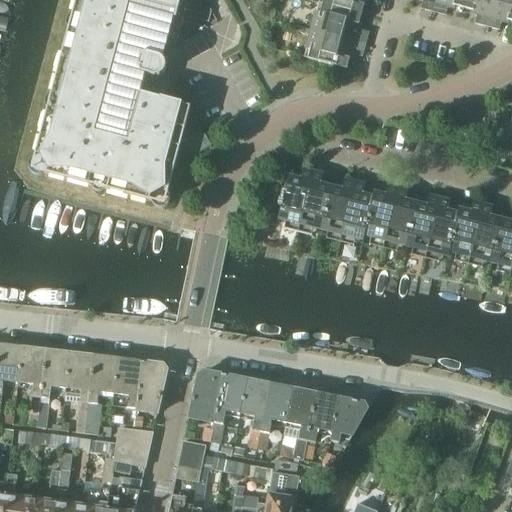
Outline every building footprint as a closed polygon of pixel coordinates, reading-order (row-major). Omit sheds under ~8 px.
[(51,104),(49,103),(35,158),(36,158),(37,156),(42,158),(48,168),(47,174),(45,173),(44,174),(91,187),(92,186),(90,185),(92,176),(110,180),(107,190),(105,189),(105,190),(152,203),(152,202),(150,201),(152,195),(162,189),(167,191),(167,193),(168,193),(181,145),(180,145),(179,147),(169,145),(174,127),(184,130),(183,132),(184,132),(191,108),(167,102),(160,100),(155,79),(160,77),(164,74),(166,68),(164,63),(161,59),(158,58),(168,19),(169,18),(175,19),(174,20),(176,21),(181,0),(88,0),(81,28),(71,25),(72,23),(71,23),(56,77),(58,78),(58,75),(68,78),(60,108),(50,106),(51,104)] [(377,0),(323,0),(322,5),(373,19),(377,0)] [(423,0),(421,10),(433,13),(436,0),(423,0)] [(463,9),(465,0),(436,0),(433,13),(445,17),(448,5),(463,9)] [(487,28),(494,0),(465,0),(463,9),(478,13),(475,25),(487,28)] [(511,0),(494,0),(487,28),(499,31),(502,20),(511,22),(511,0)] [(373,19),(322,5),(320,13),(316,12),(311,31),(365,46),(373,19)] [(362,58),(365,46),(311,31),(306,50),(310,51),(308,59),(347,70),(351,55),(362,58)] [(504,115),(501,127),(511,130),(511,111),(509,111),(507,116),(504,115)] [(511,130),(501,127),(498,140),(501,140),(500,145),(511,148),(511,145),(511,130)] [(185,142),(186,143),(194,157),(212,147),(202,131),(185,142)] [(279,162),(277,172),(284,173),(286,164),(279,162)] [(300,226),(313,173),(303,171),(300,181),(289,178),(286,191),(282,190),(278,207),(282,208),(278,221),(300,226)] [(313,173),(300,226),(321,232),(331,188),(321,186),(323,176),(313,173)] [(342,191),(331,188),(321,232),(342,237),(355,184),(345,181),(342,191)] [(365,187),(355,184),(342,237),(363,242),(373,199),(363,196),(365,187)] [(374,194),(373,199),(363,242),(364,238),(385,243),(398,190),(388,187),(385,197),(374,194)] [(398,190),(385,243),(406,248),(416,205),(406,202),(408,192),(398,190)] [(416,205),(406,248),(427,253),(440,200),(430,198),(427,207),(416,205)] [(440,200),(427,253),(448,259),(458,215),(448,213),(450,203),(440,200)] [(459,211),(458,215),(448,259),(449,254),(470,259),(483,206),(473,204),(470,213),(459,211)] [(483,206),(470,259),(491,264),(502,221),(491,218),(493,209),(483,206)] [(511,223),(502,221),(491,264),(511,270),(511,268),(511,223)] [(19,385),(23,350),(0,347),(0,414),(2,395),(4,384),(19,385)] [(46,353),(23,350),(19,385),(33,387),(29,423),(37,424),(46,353)] [(66,391),(70,356),(46,353),(37,424),(37,429),(47,430),(51,389),(66,391)] [(94,358),(70,356),(66,391),(81,392),(80,404),(77,434),(85,435),(88,405),(94,358)] [(94,358),(88,405),(85,435),(99,437),(102,407),(98,406),(99,395),(114,396),(118,361),(94,358)] [(136,412),(142,364),(118,361),(114,396),(128,398),(126,416),(124,416),(123,427),(134,428),(135,417),(136,412)] [(167,371),(166,371),(163,366),(142,364),(136,412),(158,415),(167,371)] [(214,425),(224,377),(204,373),(199,376),(189,419),(214,425)] [(240,416),(247,381),(224,377),(214,425),(223,426),(225,413),(240,416)] [(260,436),(270,386),(247,381),(240,416),(255,419),(252,434),(260,436)] [(260,436),(260,439),(258,450),(258,451),(266,452),(272,423),(286,425),(293,391),(270,386),(260,436)] [(293,391),(286,425),(300,428),(294,459),(303,461),(306,447),(307,443),(316,395),(293,391)] [(332,434),(339,400),(316,395),(307,443),(315,445),(318,432),(332,435),(332,434)] [(351,439),(367,410),(364,405),(339,400),(332,434),(332,435),(330,444),(340,445),(341,437),(351,439)] [(135,417),(134,428),(143,429),(144,418),(135,417)] [(422,417),(418,418),(416,423),(418,427),(422,429),(427,427),(428,423),(426,418),(422,417)] [(219,446),(223,426),(214,425),(213,430),(210,445),(219,446)] [(210,445),(213,430),(204,428),(202,435),(201,443),(210,445)] [(118,429),(116,441),(151,446),(153,435),(118,429)] [(201,443),(202,435),(186,432),(185,439),(201,443)] [(26,433),(25,446),(31,446),(33,434),(26,433)] [(33,434),(31,446),(39,448),(41,435),(33,434)] [(258,451),(258,450),(260,439),(260,436),(252,434),(249,449),(258,451)] [(52,436),(41,435),(39,448),(50,449),(52,437),(52,436)] [(64,451),(66,439),(52,437),(50,449),(64,451)] [(79,452),(81,440),(66,439),(64,451),(79,452)] [(116,441),(116,445),(116,453),(148,458),(151,446),(116,441)] [(203,457),(205,448),(184,444),(181,456),(203,460),(203,457)] [(217,453),(219,446),(210,445),(209,452),(210,452),(217,453)] [(290,458),(292,448),(282,446),(280,456),(290,458)] [(221,454),(231,457),(233,450),(222,447),(221,454)] [(312,462),(315,448),(306,447),(303,461),(312,462)] [(234,449),(233,455),(243,457),(244,451),(234,449)] [(81,511),(84,494),(68,492),(74,453),(64,452),(61,474),(55,511),(81,511)] [(116,453),(116,456),(114,464),(131,467),(146,469),(148,458),(116,453)] [(326,454),(321,466),(330,470),(336,458),(326,454)] [(106,455),(100,496),(110,497),(112,480),(112,479),(113,474),(114,464),(116,456),(111,456),(106,455)] [(200,471),(203,460),(181,456),(179,467),(200,471)] [(198,488),(193,506),(193,509),(202,510),(207,473),(212,471),(214,459),(203,457),(203,460),(200,471),(198,488)] [(220,460),(217,472),(223,474),(226,462),(220,460)] [(294,511),(296,499),(299,478),(282,475),(284,463),(276,461),(274,471),(272,483),(268,507),(267,511),(294,511)] [(235,476),(238,464),(231,463),(228,475),(235,476)] [(114,464),(113,474),(129,477),(131,467),(114,464)] [(238,464),(235,476),(241,477),(244,465),(238,464)] [(253,480),(255,468),(250,466),(247,479),(253,480)] [(197,483),(200,471),(179,467),(176,479),(197,483)] [(259,481),(262,469),(255,468),(253,480),(259,481)] [(268,470),(262,469),(259,481),(265,482),(268,470)] [(32,498),(29,511),(55,511),(61,474),(52,473),(48,500),(32,498)] [(369,494),(377,478),(369,473),(361,490),(369,494)] [(6,484),(3,511),(29,511),(32,498),(16,496),(17,477),(7,476),(6,484)] [(136,511),(143,482),(120,480),(119,481),(112,480),(110,497),(107,511),(136,511)] [(236,511),(237,511),(240,486),(231,485),(227,511),(236,511)] [(84,494),(81,511),(107,511),(110,497),(100,496),(84,494)] [(192,511),(193,509),(193,506),(185,505),(186,499),(172,497),(168,511),(192,511)]
